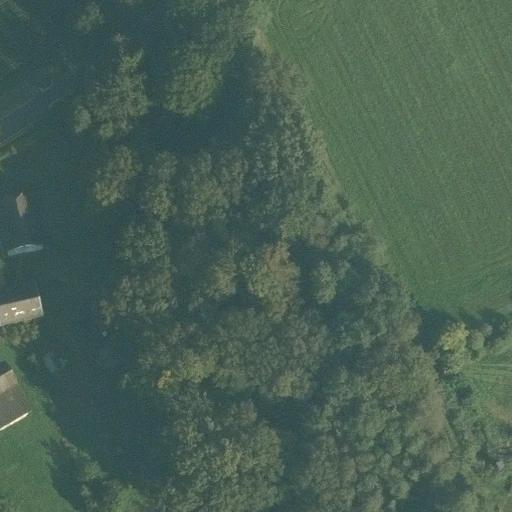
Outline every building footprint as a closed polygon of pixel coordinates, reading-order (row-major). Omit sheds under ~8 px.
[(0,204),(0,238),(4,255),(44,245),(33,197),(0,204)] [(0,331),(41,321),(33,290),(6,296),(0,296),(0,331)] [(90,314),(78,328),(96,343),(108,328),(90,314)] [(120,344),(96,352),(102,371),(126,364),(120,344)] [(0,372),(0,401),(18,392),(5,369),(0,372)] [(0,425),(28,410),(18,392),(0,401),(0,425)]
